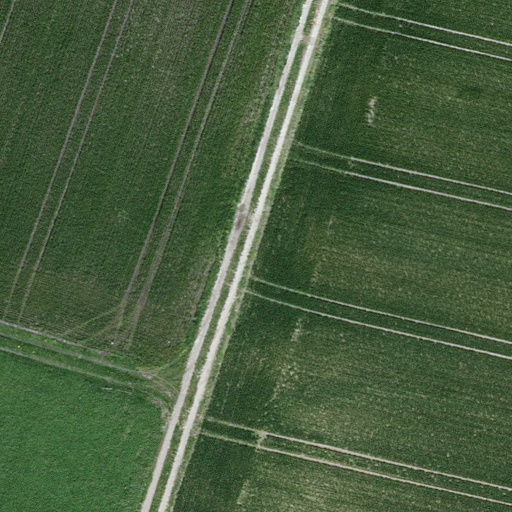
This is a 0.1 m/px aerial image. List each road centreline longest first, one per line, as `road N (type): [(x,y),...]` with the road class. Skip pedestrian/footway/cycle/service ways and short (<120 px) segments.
road 1 (track): [(310,0),(142,511)]
road 2 (track): [(176,398),(0,347)]
